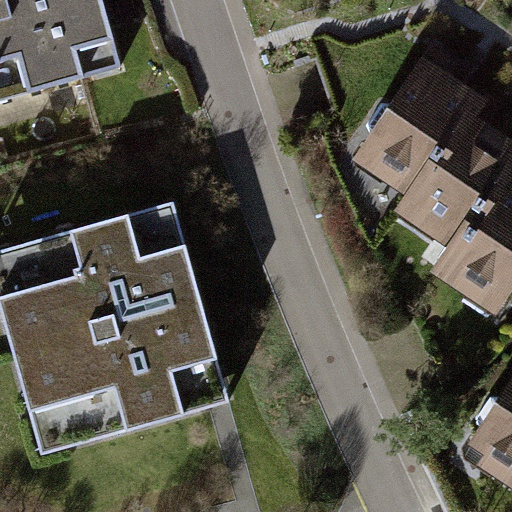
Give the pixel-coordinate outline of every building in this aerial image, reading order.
[(102,0),(0,0),(0,110),(123,78),(102,0)] [(429,45),(348,162),(405,201),(464,113),(476,98),(449,79),(458,65),(429,45)] [(511,156),(511,145),(464,113),(405,201),(395,216),(448,252),(503,170),(511,156)] [(511,290),(511,176),(503,170),(448,252),(431,277),(494,318),(511,290)] [(165,192),(0,238),(0,332),(32,446),(222,393),(165,192)] [(511,384),(463,458),(511,491),(511,384)]
